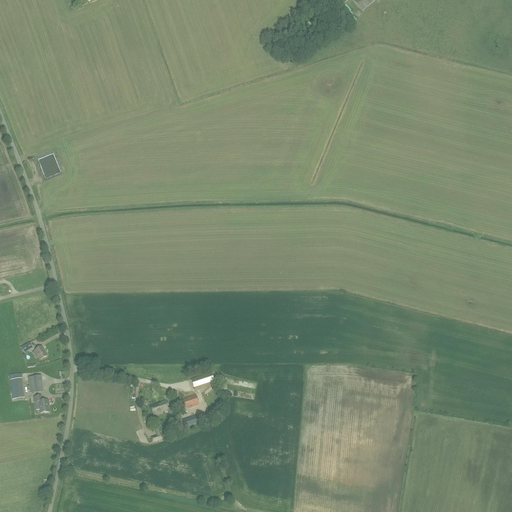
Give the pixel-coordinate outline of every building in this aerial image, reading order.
[(363,11),(375,0),(356,0),(355,2),(363,11)] [(48,356),(42,346),(35,351),(41,360),(48,356)] [(191,380),(194,388),(214,381),(212,373),(191,380)] [(43,392),(41,377),(28,378),(30,394),(43,392)] [(11,379),(14,399),(26,397),(23,378),(11,379)] [(199,405),(196,395),(187,398),(181,400),(184,409),(199,405)] [(36,403),(39,403),(40,414),(48,413),(48,408),(48,401),(41,402),(41,397),(36,398),(36,403)] [(173,407),(168,408),(166,402),(151,406),(154,415),(168,410),(169,415),(175,413),(173,407)] [(182,420),(185,428),(202,422),(204,426),(208,425),(207,421),(204,413),(182,420)]
